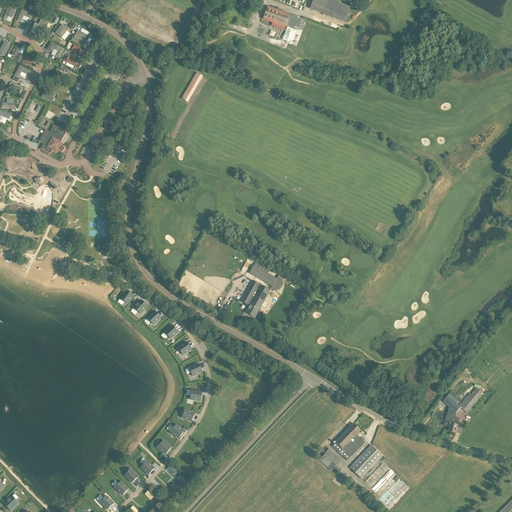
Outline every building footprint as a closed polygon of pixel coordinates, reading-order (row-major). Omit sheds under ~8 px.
[(313,0),(310,9),(322,14),(332,17),(337,3),(329,0),(313,0)] [(332,17),(345,22),(350,8),(337,3),(332,17)] [(16,8),(8,5),(5,15),(12,18),(16,8)] [(286,25),(294,28),(297,20),(289,17),(289,16),(268,8),(263,20),(274,24),(273,27),(284,31),(286,25)] [(21,10),(17,21),(21,22),(24,16),(32,19),(33,15),(21,10)] [(41,19),(36,29),(44,33),(49,23),(41,19)] [(73,22),(69,27),(74,30),(78,25),(73,22)] [(62,24),(55,33),(62,38),(68,29),(62,24)] [(90,36),(78,30),(74,38),(86,44),(90,36)] [(22,45),(16,42),(10,54),(16,57),(14,60),(19,62),(23,55),(18,52),(22,45)] [(10,46),(4,43),(0,50),(0,54),(5,56),(10,46)] [(64,50),(56,45),(54,49),(58,51),(55,56),(59,59),(64,50)] [(85,50),(75,45),(72,51),(82,56),(85,50)] [(32,56),(27,53),(22,61),(31,66),(34,61),(32,56)] [(79,61),(69,56),(66,62),(76,67),(79,61)] [(31,71),(20,65),(15,74),(20,76),(22,72),(29,75),(31,71)] [(70,71),(62,66),(60,70),(58,69),(54,77),(58,79),(62,71),(68,75),(70,71)] [(189,102),(196,88),(197,88),(204,75),(196,72),(182,99),(189,102)] [(23,88),(11,83),(9,87),(21,93),(23,88)] [(51,95),(45,92),(42,98),(53,103),(55,99),(50,97),(51,95)] [(0,109),(0,115),(10,119),(12,114),(0,109)] [(39,125),(47,130),(52,120),(44,116),(39,125)] [(60,144),(65,135),(54,129),(51,134),(52,135),(51,136),(46,133),(41,143),(45,145),(42,150),(51,155),(52,151),(57,154),(59,151),(60,151),(62,148),(60,148),(62,145),(60,144)] [(55,272),(58,263),(47,259),(44,268),(55,272)] [(262,286),(270,290),(271,288),(277,279),(254,266),(250,273),(264,281),(262,286)] [(277,279),(271,288),(276,291),(277,289),(279,290),(283,283),(282,282),(284,278),(279,275),(277,279)] [(245,303),(246,303),(246,304),(248,306),(260,285),(254,281),(242,301),(245,303),(244,303),(245,303)] [(270,290),(262,286),(260,285),(248,306),(250,307),(246,313),(254,318),(258,311),(259,310),(270,290)] [(125,295),(124,294),(120,299),(124,303),(125,302),(128,304),(134,296),(128,291),(125,295)] [(138,303),(134,309),(138,312),(138,311),(141,314),(148,306),(142,301),(139,304),(138,303)] [(153,315),(152,314),(147,319),(151,323),(151,322),(154,325),(161,318),(156,312),(153,315)] [(173,327),(170,329),(169,328),(164,333),(168,337),(168,336),(171,339),(178,332),(173,327)] [(205,342),(203,346),(215,351),(217,347),(205,342)] [(184,346),(183,345),(177,349),(180,353),(181,353),(183,355),(191,349),(187,343),(184,346)] [(199,365),(195,367),(195,365),(188,368),(190,373),(191,373),(193,376),(202,372),(199,365)] [(483,394),(472,385),(459,401),(463,405),(461,408),(467,413),(483,394)] [(198,392),(191,391),(190,396),(191,396),(190,400),(201,401),(202,394),(198,393),(198,392)] [(456,413),(461,408),(463,405),(459,401),(450,393),(443,402),(456,413)] [(185,409),(183,414),(184,414),(182,418),(191,422),(195,415),(191,414),(192,412),(185,409)] [(449,432),(456,433),(460,419),(455,417),(455,416),(448,414),(445,426),(450,428),(449,432)] [(361,430),(354,424),(336,442),(336,443),(343,449),(357,435),(361,430)] [(173,427),(170,432),(176,436),(176,435),(180,437),(184,432),(176,425),(174,428),(173,427)] [(336,443),(332,447),(347,461),(351,457),(365,443),(357,435),(343,449),(336,443)] [(160,443),(157,448),(163,452),(164,451),(167,453),(171,448),(163,441),(161,444),(160,443)] [(371,445),(350,468),(361,479),(383,456),(371,445)] [(324,455),(319,461),(331,471),(336,466),(342,459),(329,448),(324,455)] [(152,466),(146,461),(143,465),(141,468),(149,475),(154,469),(151,467),(152,466)] [(127,473),(125,476),(132,483),(137,478),(134,475),(136,474),(131,469),(127,473)] [(118,484),(114,487),(119,493),(120,492),(123,494),(129,489),(121,482),(119,484),(118,484)] [(145,494),(151,500),(155,496),(149,490),(145,494)] [(5,505),(10,510),(18,503),(15,501),(16,500),(12,496),(7,501),(8,502),(5,505)] [(107,510),(114,504),(107,496),(104,499),(103,498),(100,502),(107,510)] [(511,511),(511,499),(499,511),(511,511)] [(156,505),(161,511),(166,508),(161,501),(156,505)]
